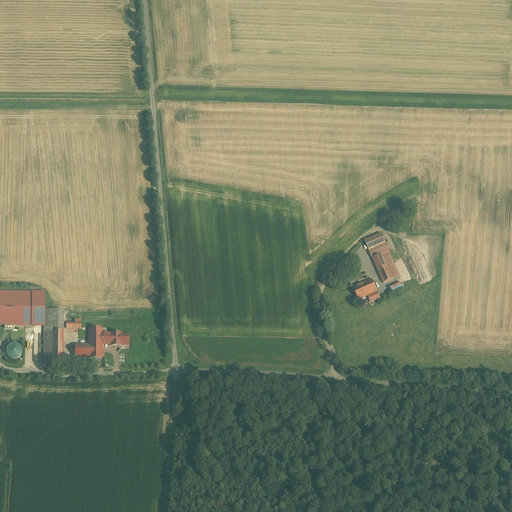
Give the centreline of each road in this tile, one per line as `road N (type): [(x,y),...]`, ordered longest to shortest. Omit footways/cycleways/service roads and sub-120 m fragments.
road 1 (unclassified): [(145,0),(177,372)]
road 2 (unclassified): [(511,395),(177,372)]
road 3 (unclassified): [(177,372),(0,368)]
road 4 (unclassified): [(177,372),(165,511)]
